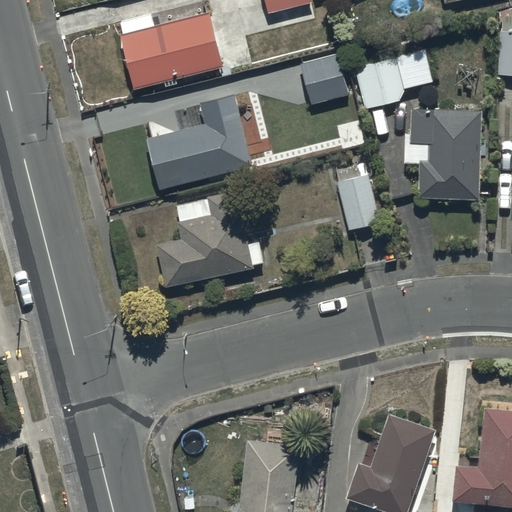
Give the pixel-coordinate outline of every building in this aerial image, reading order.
[(314,21),(310,4),(313,3),(312,0),(265,0),(268,13),(271,12),(275,31),(314,21)] [(150,15),(121,22),(125,35),(120,36),(134,90),(224,66),(210,12),(153,27),(150,15)] [(511,32),(497,32),(496,75),(511,75),(511,32)] [(424,50),(355,66),(366,110),(400,102),(404,90),(432,83),(424,50)] [(339,54),(300,63),(312,108),(350,98),(339,54)] [(204,123),(146,138),(159,191),(254,167),(236,96),(199,105),(204,123)] [(480,112),(411,110),(410,144),(408,144),(407,165),(420,165),(419,199),(478,201),(480,112)] [(337,183),(348,230),(380,223),(366,162),(357,164),(360,178),(337,183)] [(159,245),(166,285),(253,269),(253,264),(264,262),(260,240),(248,243),(238,190),(174,202),(181,241),(159,245)] [(454,467),(452,502),(511,507),(511,412),(483,410),(478,468),(454,467)] [(356,463),(344,498),(383,511),(406,511),(435,431),(386,414),(368,467),(356,463)] [(238,509),(236,511),(291,511),(299,446),(246,440),(238,509)]
